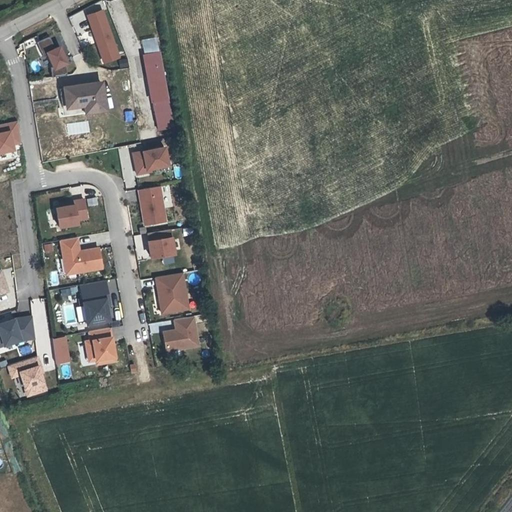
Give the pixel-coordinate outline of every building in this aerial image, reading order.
[(76,38),(84,35),(86,42),(90,40),(81,11),(69,15),(76,38)] [(104,61),(118,56),(106,23),(92,28),(104,61)] [(42,52),(54,47),(50,36),(37,42),(42,52)] [(44,52),(52,71),(67,65),(60,46),(44,52)] [(144,54),(156,125),(171,122),(159,52),(144,54)] [(116,90),(126,89),(125,82),(115,84),(116,90)] [(101,83),(65,88),(67,107),(85,104),(86,112),(105,109),(101,83)] [(155,129),(139,132),(140,141),(156,139),(155,129)] [(166,147),(134,153),(139,174),(149,172),(148,169),(152,168),(170,165),(166,147)] [(161,186),(139,189),(146,225),(168,221),(161,186)] [(60,207),(56,208),(59,227),(78,224),(77,220),(87,218),(84,199),(63,203),(64,207),(60,207)] [(162,239),(149,241),(151,257),(174,253),(170,229),(161,231),(162,239)] [(147,233),(149,241),(162,239),(161,231),(147,233)] [(60,240),(67,274),(102,268),(99,248),(79,251),(77,237),(60,240)] [(0,294),(8,291),(1,270),(0,270),(0,294)] [(182,273),(156,277),(162,313),(188,308),(182,273)] [(79,285),(86,324),(109,320),(107,308),(105,297),(108,296),(105,280),(79,285)] [(37,331),(47,330),(42,298),(29,300),(32,321),(35,320),(37,331)] [(30,315),(6,319),(0,320),(0,347),(1,347),(20,342),(34,340),(30,315)] [(176,330),(163,332),(167,351),(199,345),(193,316),(174,319),(176,330)] [(110,328),(89,331),(91,340),(86,341),(88,352),(95,351),(96,360),(97,364),(116,361),(112,342),(110,342),(110,338),(112,337),(110,328)] [(66,337),(52,339),(56,364),(70,362),(66,337)] [(95,351),(88,352),(89,361),(96,360),(95,351)] [(10,379),(19,376),(26,398),(47,390),(40,369),(42,368),(37,355),(6,366),(10,379)]
